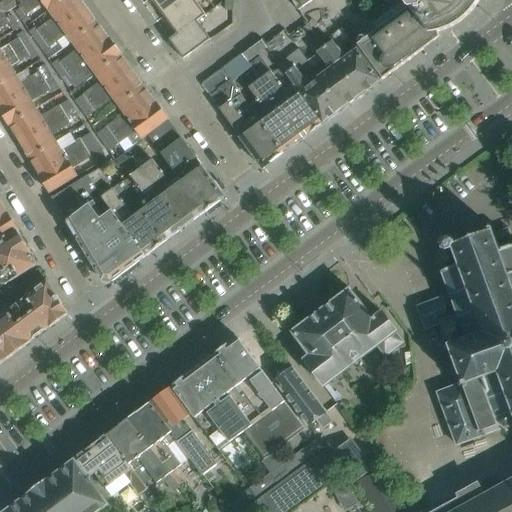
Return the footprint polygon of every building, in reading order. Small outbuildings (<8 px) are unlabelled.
[(2,0),(4,2),(0,4),(0,11),(9,12),(17,7),(15,0),(2,0)] [(48,10),(61,0),(27,0),(22,4),(21,5),(22,7),(26,13),(42,2),(48,10)] [(44,38),(85,8),(79,0),(61,0),(48,10),(53,17),(37,28),(44,38)] [(184,0),(152,0),(164,15),(184,0)] [(177,34),(196,20),(204,13),(194,0),(184,0),(164,15),(177,34)] [(471,12),(474,8),(476,5),(478,3),(479,0),(403,0),(412,11),(362,48),(360,47),(358,48),(382,81),(382,80),(383,79),(383,80),(440,38),(438,32),(442,31),(448,28),(453,26),(458,23),(462,20),(467,16),(471,12)] [(26,13),(22,7),(16,12),(24,23),(30,19),(26,13)] [(72,42),(97,23),(85,8),(44,38),(50,45),(66,34),(72,42)] [(0,28),(9,23),(10,22),(6,16),(2,14),(0,15),(0,28)] [(12,16),(8,19),(10,22),(9,23),(14,31),(20,28),(12,16)] [(211,39),(210,38),(196,20),(177,34),(169,40),(183,59),(211,39)] [(67,70),(109,39),(97,23),(72,42),(76,48),(60,60),(67,70)] [(36,26),(28,32),(37,43),(44,38),(37,28),(36,26)] [(295,42),(309,32),(304,26),(290,36),(295,42)] [(23,31),(17,35),(18,37),(24,47),(30,43),(23,31)] [(271,50),(285,40),(280,34),(265,44),(264,45),(266,47),(268,46),(271,50)] [(0,61),(24,47),(18,37),(0,48),(0,46),(0,61)] [(50,45),(44,38),(37,43),(45,54),(53,50),(50,45)] [(95,74),(120,55),(109,39),(67,70),(73,79),(81,73),(86,80),(95,74)] [(247,61),(266,47),(264,45),(265,44),(261,39),(241,54),(247,62),(247,61)] [(382,81),(358,48),(357,49),(351,40),(339,48),(333,40),(317,51),(323,60),(311,68),(343,110),(382,81)] [(30,43),(24,47),(29,56),(31,60),(38,55),(30,43)] [(0,84),(17,74),(12,66),(29,56),(24,47),(0,61),(0,84)] [(232,81),(251,67),(247,61),(247,62),(241,54),(222,68),(232,82),(232,81)] [(90,102),(132,71),(120,55),(95,74),(100,80),(83,93),(90,102)] [(59,59),(51,65),(59,76),(67,70),(60,60),(59,59)] [(343,110),(311,68),(308,70),(302,62),(286,73),(324,124),(343,110)] [(38,71),(44,81),(53,76),(46,64),(37,69),(38,71)] [(250,106),(251,106),(232,81),(232,82),(222,68),(201,84),(263,169),(285,153),(250,106)] [(67,70),(59,76),(67,88),(75,83),(73,79),(67,70)] [(0,107),(44,81),(38,71),(21,81),(17,74),(0,84),(0,107)] [(119,106),(144,87),(132,71),(90,102),(95,110),(112,98),(119,106)] [(324,124),(286,73),(277,79),(271,71),(260,79),(304,139),(324,124)] [(53,76),(44,81),(49,89),(52,93),(61,88),(53,76)] [(304,139),(260,79),(249,86),(259,100),(251,106),(250,106),(285,153),(304,139)] [(37,108),(32,99),(49,89),(44,81),(0,107),(0,110),(9,125),(37,108)] [(403,120),(384,130),(395,149),(455,115),(437,83),(396,107),(403,120)] [(114,134),(156,103),(144,87),(119,106),(123,112),(107,124),(114,134)] [(83,93),(73,100),(80,110),(90,102),(83,93)] [(68,98),(59,104),(65,114),(74,109),(68,98)] [(90,102),(80,110),(85,117),(95,110),(90,102)] [(148,135),(168,120),(156,103),(114,134),(119,142),(127,136),(130,141),(133,144),(147,135),(148,135)] [(19,142),(65,114),(59,104),(41,115),(37,108),(9,125),(19,142)] [(74,109),(65,114),(70,122),(79,117),(74,109)] [(58,142),(52,133),(70,122),(65,114),(19,142),(29,159),(58,142)] [(182,139),(168,120),(148,135),(162,154),(182,139)] [(107,124),(95,133),(102,142),(114,134),(107,124)] [(89,132),(80,137),(86,148),(96,142),(89,132)] [(114,134),(102,142),(108,149),(119,142),(114,134)] [(39,176),(86,148),(80,137),(62,148),(58,142),(29,159),(39,176)] [(196,158),(182,139),(162,154),(177,173),(196,158)] [(86,148),(91,155),(101,149),(96,142),(86,148)] [(78,176),(73,166),(91,155),(86,148),(39,176),(50,193),(78,176)] [(196,158),(177,173),(176,174),(204,212),(220,200),(220,191),(196,158)] [(204,212),(176,174),(168,179),(156,163),(144,173),(184,227),(204,212)] [(108,181),(101,168),(88,176),(88,175),(85,178),(94,190),(108,181)] [(184,227),(144,173),(135,180),(139,186),(131,192),(128,194),(164,242),(184,227)] [(144,257),(110,211),(104,215),(89,193),(94,190),(85,178),(52,198),(103,280),(112,282),(144,257)] [(128,194),(131,192),(125,183),(115,190),(113,188),(102,196),(111,210),(110,211),(144,257),(164,242),(128,194)] [(0,241),(16,232),(6,215),(0,218),(0,241)] [(511,241),(507,229),(492,235),(490,227),(452,242),(447,239),(441,242),(443,249),(437,253),(434,252),(433,255),(437,256),(435,264),(432,265),(433,267),(436,266),(441,271),(435,273),(437,276),(442,274),(450,295),(444,297),(445,298),(417,308),(432,346),(449,341),(463,382),(437,391),(456,444),(505,428),(511,424),(511,241)] [(0,271),(29,254),(16,232),(0,241),(0,271)] [(0,275),(5,283),(36,265),(29,254),(0,271),(0,275)] [(17,282),(9,287),(13,294),(21,290),(17,282)] [(68,314),(62,304),(48,282),(17,304),(40,335),(68,314)] [(13,294),(9,287),(1,291),(5,299),(13,294)] [(403,342),(396,332),(382,312),(372,320),(350,289),(348,291),(346,288),(341,288),(330,296),(329,301),(331,303),(292,333),(309,356),(303,360),(324,387),(378,347),(384,356),(403,342)] [(40,335),(17,304),(0,316),(0,345),(9,358),(40,335)] [(306,430),(238,338),(216,354),(284,446),(306,430)] [(0,365),(9,358),(0,345),(0,365)] [(284,446),(216,354),(194,370),(242,434),(262,461),(284,446)] [(333,421),(292,367),(275,381),(307,426),(317,419),(324,428),(333,421)] [(194,370),(173,386),(200,423),(201,423),(214,440),(221,449),(242,434),(194,370)] [(173,386),(149,404),(189,457),(190,456),(202,473),(217,463),(205,447),(214,440),(201,423),(200,423),(173,386)] [(189,457),(149,404),(129,419),(179,486),(179,485),(182,482),(172,470),(189,457)] [(179,486),(129,419),(107,435),(143,484),(153,477),(159,485),(166,481),(173,490),(179,486)] [(147,488),(143,484),(107,435),(76,458),(90,476),(95,473),(112,496),(130,482),(138,494),(147,488)] [(313,443),(293,457),(300,466),(320,452),(313,443)] [(334,462),(325,450),(242,511),(291,511),(333,481),(330,465),(334,462)] [(94,511),(107,503),(89,477),(90,476),(76,458),(76,457),(73,460),(73,461),(61,470),(60,469),(57,471),(58,472),(45,481),(44,480),(30,490),(31,492),(19,501),(18,500),(16,501),(17,502),(4,511),(3,510),(1,511),(94,511)] [(271,473),(278,482),(300,466),(293,457),(271,473)] [(379,467),(356,482),(374,511),(401,511),(406,509),(379,467)] [(271,473),(249,489),(256,498),(278,482),(271,473)] [(431,511),(430,510),(426,511),(511,511),(511,480),(485,496),(478,484),(458,494),(460,498),(434,511),(431,511)] [(248,488),(225,505),(229,511),(237,511),(240,510),(256,498),(248,488)]
